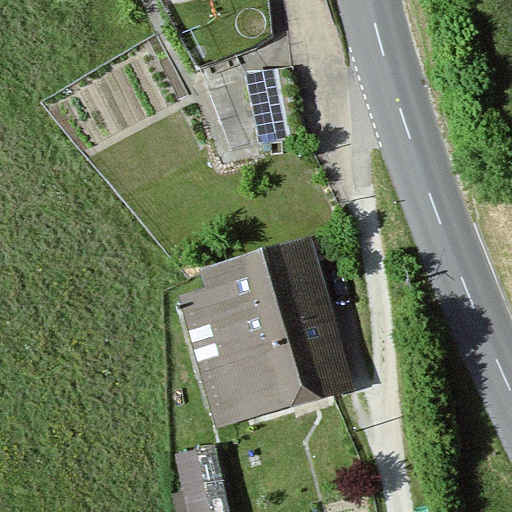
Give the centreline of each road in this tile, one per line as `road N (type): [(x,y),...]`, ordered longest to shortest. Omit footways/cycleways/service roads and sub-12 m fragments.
road 1 (track): [(329,101),(364,213),(403,511)]
road 2 (secondary): [(370,0),(435,210),(511,384)]
